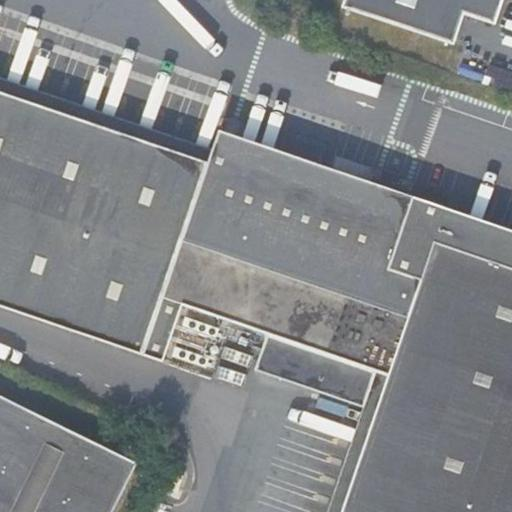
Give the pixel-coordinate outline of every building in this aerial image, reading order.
[(347,0),(345,8),(455,44),(465,13),(492,22),(499,0),(347,0)] [(173,314),(187,323),(247,141),(216,139),(199,201),(141,182),(149,150),(0,97),(0,313),(153,367),(173,314)] [(203,169),(149,150),(141,182),(199,201),(216,139),(213,138),(203,169)] [(328,511),(511,511),(511,228),(247,141),(187,323),(372,383),(328,511)] [(0,511),(106,511),(129,467),(0,405),(0,511)]
